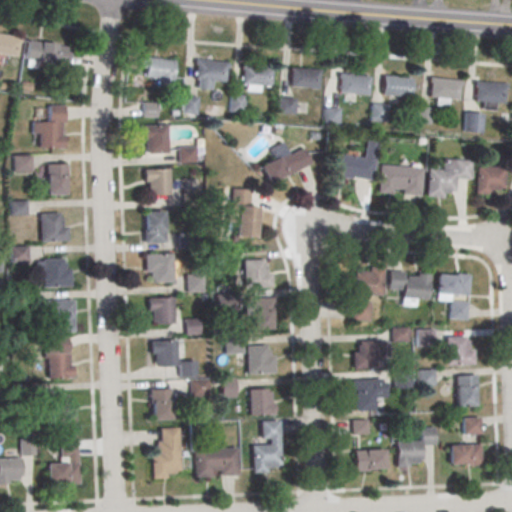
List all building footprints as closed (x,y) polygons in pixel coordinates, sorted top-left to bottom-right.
[(0,35),(19,39),(16,58),(0,55),(0,35)] [(27,42),(70,49),(67,68),(24,61),(27,42)] [(144,59),(173,62),(170,89),(156,88),(157,79),(142,78),(144,59)] [(195,62),(224,64),(223,83),(194,82),(195,62)] [(241,66),(270,68),(269,88),(240,86),(241,66)] [(288,69),(317,71),(316,90),(287,89),(288,69)] [(338,76),(368,77),(366,97),(337,95),(338,76)] [(381,77),(410,79),(409,99),(380,97),(381,77)] [(429,80),(458,81),(457,101),(428,99),(429,80)] [(474,83),(504,85),(502,104),(473,103),(474,83)] [(242,95),(228,95),(228,112),(242,112),(242,95)] [(180,114),(195,114),(195,96),(180,96),(180,114)] [(292,97),(275,97),(275,113),(292,113),(292,97)] [(141,116),(153,116),(153,102),(141,102),(141,116)] [(30,135),(37,135),(37,147),(61,147),(61,105),(43,105),(43,118),(30,118),(30,135)] [(369,105),(387,106),(385,124),(368,122),(369,105)] [(321,108),(339,109),(338,127),(320,126),(321,108)] [(415,108),(430,109),(429,127),(413,125),(415,108)] [(463,114),(480,115),(479,133),(461,132),(463,114)] [(138,125),(138,153),(164,153),(164,125),(138,125)] [(361,156),(330,154),(328,178),(370,180),(373,141),(362,140),(361,156)] [(308,164),(300,145),(287,151),(283,141),(268,148),(272,158),(258,164),(266,183),(308,164)] [(192,146),(176,146),(176,161),(192,161),(192,146)] [(28,154),(11,154),(11,170),(28,170),(28,154)] [(44,166),(64,166),(64,197),(44,197),(44,166)] [(376,167),(417,170),(415,197),(398,195),(399,191),(388,190),(388,195),(374,194),(376,167)] [(473,167),(501,169),(500,190),(496,189),(495,192),(486,191),(485,196),(471,195),(473,167)] [(166,169),(141,169),(141,194),(166,194),(166,169)] [(424,171),(453,172),(452,192),(423,190),(424,171)] [(248,205),(248,189),(228,188),(227,222),(234,222),(234,236),(253,236),(254,205),(248,205)] [(161,213),(162,244),(141,245),(140,231),(142,231),(141,213),(161,213)] [(37,216),(38,244),(66,243),(65,228),(60,228),(60,219),(57,219),(57,215),(37,216)] [(24,246),(10,246),(10,260),(24,260),(24,246)] [(142,256),(169,255),(170,283),(149,284),(149,280),(147,281),(147,274),(142,274),(142,256)] [(241,259),(242,287),(269,287),(268,268),(262,268),(262,259),(241,259)] [(40,261),(41,289),(69,288),(68,270),(63,271),(63,264),(61,264),(61,260),(40,261)] [(385,272),(401,274),(400,278),(413,279),(413,276),(426,277),(424,302),(397,300),(398,292),(383,291),(385,272)] [(350,273),(379,274),(378,294),(349,292),(350,273)] [(184,291),(201,291),(201,274),(184,274),(184,291)] [(434,276),(463,278),(462,297),(433,295),(434,276)] [(250,329),(270,329),(270,297),(250,297),(250,329)] [(145,300),(170,299),(171,325),(152,326),(152,323),(148,323),(148,313),(145,313),(145,300)] [(43,302),(72,301),(72,316),(70,316),(70,334),(51,334),(51,319),(44,319),(43,302)] [(196,318),(182,318),(182,334),(196,334),(196,318)] [(404,326),(387,326),(387,341),(404,341),(404,326)] [(430,346),(430,328),(414,328),(414,346),(430,346)] [(443,336),(443,365),(470,365),(470,336),(443,336)] [(239,337),(223,337),(223,353),(239,353),(239,337)] [(41,340),(42,360),(45,360),(45,381),(71,380),(70,367),(67,367),(66,356),(63,356),(63,340),(41,340)] [(376,368),(376,340),(351,340),(351,368),(376,368)] [(148,343),(173,342),(173,363),(191,362),(192,379),(176,379),(176,368),(155,369),(155,366),(151,366),(151,356),(148,356),(148,343)] [(270,345),(244,345),(244,373),(270,373),(270,345)] [(407,387),(407,370),(392,370),(392,387),(407,387)] [(431,384),(431,370),(415,370),(415,384),(431,384)] [(473,375),(453,375),(453,405),(473,405),(473,375)] [(349,409),(371,409),(371,398),(383,398),(383,378),(349,378),(349,409)] [(187,382),(205,381),(206,398),(187,398),(187,382)] [(247,414),(270,414),(270,388),(247,388),(247,414)] [(147,391),(167,391),(169,422),(150,422),(149,404),(147,404),(147,391)] [(45,398),(46,426),(74,425),(73,411),(68,411),(68,401),(66,401),(65,397),(45,398)] [(478,417),(461,417),(461,433),(478,433),(478,417)] [(350,433),(365,433),(365,419),(350,419),(350,433)] [(250,473),(269,473),(269,467),(278,467),(277,420),(258,420),(258,442),(250,442),(250,473)] [(432,445),(432,427),(417,427),(417,440),(394,440),(394,463),(420,463),(420,445),(432,445)] [(157,430),(175,429),(177,473),(173,473),(173,475),(163,476),(163,480),(149,481),(148,452),(154,452),(154,444),(158,443),(157,430)] [(32,440),(19,439),(18,454),(31,455),(32,440)] [(75,440),(77,486),(63,486),(63,485),(46,486),(45,466),(66,465),(65,459),(59,459),(58,441),(75,440)] [(478,464),(478,444),(447,444),(447,464),(478,464)] [(234,449),(235,477),(217,478),(217,473),(209,473),(209,478),(192,479),(191,451),(234,449)] [(352,449),(352,470),(382,470),(382,449),(352,449)] [(0,460),(0,487),(6,487),(6,482),(17,482),(17,479),(20,479),(19,460),(0,460)]
